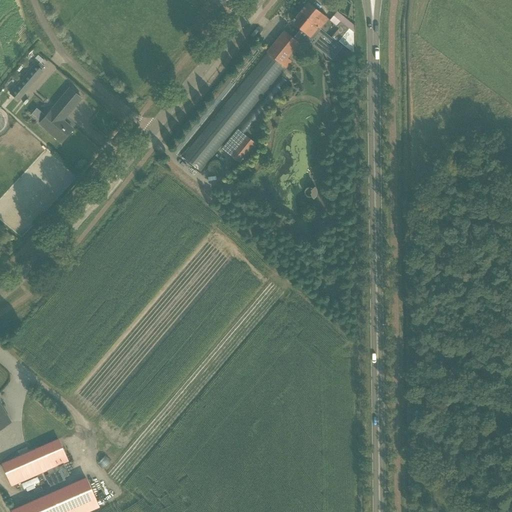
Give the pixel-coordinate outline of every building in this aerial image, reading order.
[(308,2),(299,12),(320,29),(321,29),(329,19),(308,2)] [(293,37),(301,43),(306,43),(310,38),(312,39),(320,29),(299,12),(291,22),(300,29),(293,37)] [(338,41),(353,54),(353,32),(349,29),(340,22),(336,27),(338,29),(331,37),(337,43),(338,41)] [(284,31),(181,156),(200,173),(287,66),(291,62),(287,58),(299,44),(284,31)] [(257,51),(207,112),(212,117),(263,55),(257,51)] [(9,93),(18,101),(43,72),(34,64),(9,93)] [(280,77),(238,129),(244,134),(287,82),(280,77)] [(69,88),(63,96),(39,123),(53,136),(61,142),(72,129),(63,121),(81,98),(69,88)] [(21,114),(30,99),(24,96),(15,111),(21,114)] [(236,149),(230,156),(238,162),(244,155),(247,151),(248,153),(255,144),(246,136),(236,149)] [(237,199),(247,200),(249,186),(240,184),(237,199)] [(0,429),(11,423),(1,407),(0,405),(0,429)] [(2,463),(12,486),(67,462),(57,439),(2,463)] [(63,481),(58,470),(45,476),(49,486),(63,481)] [(11,511),(88,511),(99,507),(85,477),(10,510),(11,511)]
